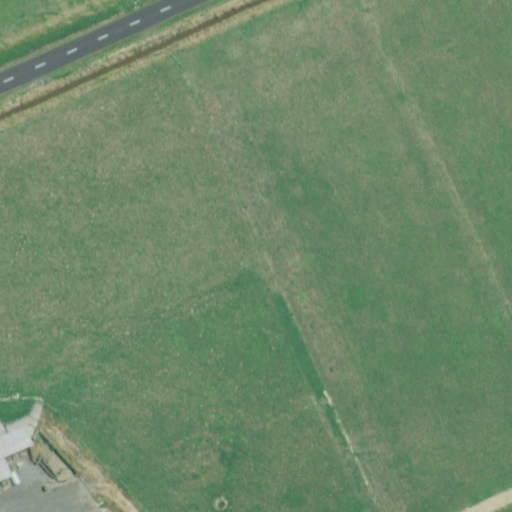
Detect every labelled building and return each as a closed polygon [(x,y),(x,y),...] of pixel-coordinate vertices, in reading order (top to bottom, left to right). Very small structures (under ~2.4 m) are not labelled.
[(28,409),(24,400),(3,409),(7,418),(28,409)] [(0,458),(27,446),(20,429),(0,437),(0,480),(6,477),(0,463),(0,458)] [(55,483),(65,483),(74,476),(41,436),(26,448),(28,458),(34,465),(37,462),(55,483)] [(225,447),(216,450),(214,447),(203,451),(205,457),(209,456),(211,463),(229,457),(225,447)] [(202,464),(195,449),(176,457),(183,473),(202,464)]
